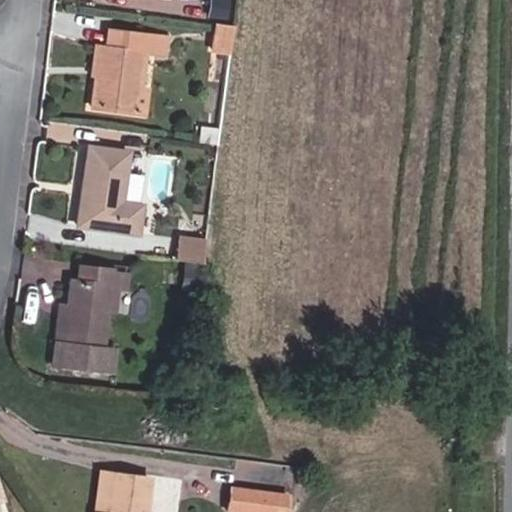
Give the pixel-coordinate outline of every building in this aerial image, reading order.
[(229,52),(233,26),(215,23),(212,50),(229,52)] [(140,90),(145,51),(162,54),(164,38),(108,31),(106,45),(98,44),(91,107),(146,114),(148,91),(140,90)] [(119,203),(126,153),(87,148),(76,225),(135,233),(139,206),(119,203)] [(202,262),(204,242),(178,239),(176,259),(186,260),(202,262)] [(198,293),(202,262),(186,260),(182,291),(198,293)] [(105,312),(110,270),(77,267),(75,282),(68,281),(66,305),(62,344),(54,343),(51,365),(111,371),(113,350),(101,348),(105,312)] [(124,291),(126,272),(110,270),(105,312),(113,313),(115,291),(124,291)] [(62,344),(66,305),(58,304),(54,343),(62,344)] [(104,511),(110,473),(100,472),(94,511),(104,511)] [(143,511),(148,478),(110,473),(104,511),(143,511)] [(233,511),(272,511),(275,494),(230,488),(227,511),(233,511)] [(285,511),(287,496),(275,494),(272,511),(285,511)]
